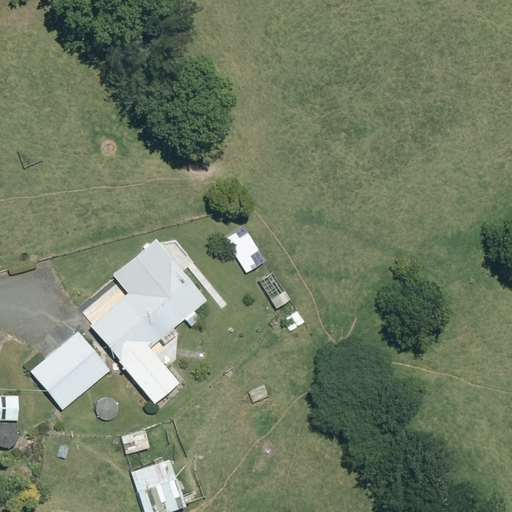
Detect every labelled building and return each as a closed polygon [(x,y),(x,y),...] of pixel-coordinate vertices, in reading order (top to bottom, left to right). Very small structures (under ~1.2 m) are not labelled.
[(229,208),(214,218),(248,270),(263,260),(229,208)] [(126,291),(88,322),(153,401),(178,381),(148,345),(159,336),(163,342),(177,331),(172,325),(183,316),(190,325),(200,317),(193,308),(205,298),(154,235),(109,271),(126,291)] [(275,308),(289,299),(271,270),(256,279),(275,308)] [(296,310),(282,319),(289,331),(304,322),(296,310)] [(76,329),(27,369),(59,407),(108,368),(76,329)] [(0,420),(17,421),(18,394),(0,393),(0,420)] [(143,427),(118,434),(123,453),(148,446),(143,427)] [(168,457),(129,471),(142,511),(161,511),(184,504),(168,457)]
